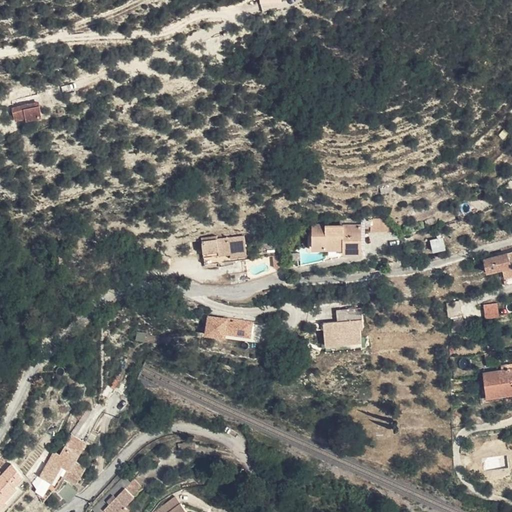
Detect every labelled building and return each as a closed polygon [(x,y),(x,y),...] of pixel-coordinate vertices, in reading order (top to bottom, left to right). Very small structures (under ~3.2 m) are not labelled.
[(281,7),(281,0),(259,0),(260,9),(281,7)] [(19,106),(20,110),(33,105),(31,91),(4,94),(6,107),(19,106)] [(382,231),(390,228),(394,227),(390,223),(381,216),(374,215),(374,222),(368,222),(368,230),(382,231)] [(346,242),(366,242),(365,219),(326,219),(326,217),(315,218),(315,227),(319,227),(319,242),(330,243),(330,240),(346,240),(346,242)] [(432,243),(444,239),(441,226),(428,231),(432,243)] [(203,235),(205,259),(249,255),(246,231),(203,235)] [(511,243),(497,247),(501,262),(505,261),(506,270),(511,268),(511,243)] [(497,247),(485,250),(489,264),(501,262),(497,247)] [(216,270),(217,280),(226,279),(225,269),(216,270)] [(202,281),(217,280),(216,270),(189,272),(202,281)] [(342,327),(359,326),(359,320),(361,320),(360,301),(336,302),(337,315),(322,315),(322,323),(323,329),(342,327)] [(449,312),(458,312),(457,301),(448,301),(449,312)] [(483,304),(484,319),(499,318),(498,302),(483,304)] [(224,324),(224,326),(238,328),(240,314),(202,308),(199,325),(217,329),(218,325),(218,322),(224,324)] [(342,331),(359,330),(359,326),(342,327),(323,329),(323,334),(342,331)] [(360,342),(360,334),(324,338),(324,345),(360,342)] [(486,390),(511,388),(511,363),(507,364),(507,361),(478,364),(478,369),(483,369),(486,390)] [(88,411),(80,422),(83,424),(88,417),(88,411)] [(59,434),(49,448),(42,458),(48,462),(54,467),(65,452),(71,456),(68,461),(79,469),(91,454),(82,447),(89,438),(89,428),(83,424),(80,422),(77,420),(64,438),(59,434)] [(59,481),(70,491),(81,478),(71,468),(59,481)] [(0,501),(18,482),(5,471),(0,476),(0,501)] [(96,503),(101,510),(111,502),(109,499),(116,493),(118,497),(134,484),(129,477),(96,503)] [(111,502),(101,510),(100,511),(101,511),(130,511),(132,511),(128,505),(138,497),(136,493),(144,487),(140,480),(134,484),(118,497),(116,493),(109,499),(111,502)] [(0,508),(21,485),(18,482),(0,501),(0,508)] [(165,511),(184,511),(194,506),(186,495),(164,511),(165,511)]
